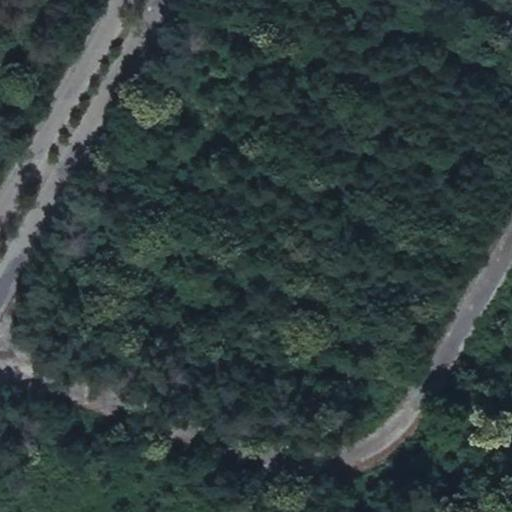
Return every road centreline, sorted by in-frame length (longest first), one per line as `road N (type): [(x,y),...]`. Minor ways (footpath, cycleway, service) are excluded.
road 1 (track): [(511,228),(405,413),(341,469),(157,421),(0,354)]
road 2 (unclassified): [(0,287),(163,0)]
road 3 (unclassified): [(122,0),(0,213)]
